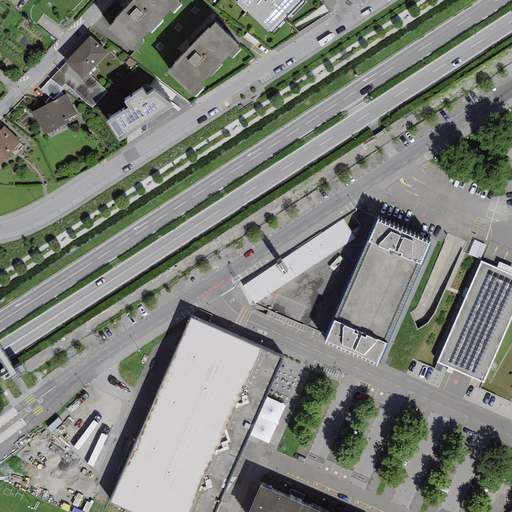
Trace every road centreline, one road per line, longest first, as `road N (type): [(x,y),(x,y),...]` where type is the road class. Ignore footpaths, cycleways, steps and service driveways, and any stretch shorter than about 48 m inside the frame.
road 1 (primary): [(496,0),(92,262)]
road 2 (residential): [(0,227),(360,6)]
road 3 (residential): [(208,287),(511,87)]
road 4 (primary): [(218,210),(511,23)]
road 5 (residential): [(208,287),(238,314),(511,435)]
road 6 (trunk): [(0,358),(218,210)]
road 7 (primary): [(0,344),(218,210)]
road 8 (residential): [(0,428),(208,287)]
road 9 (residential): [(106,0),(0,112)]
